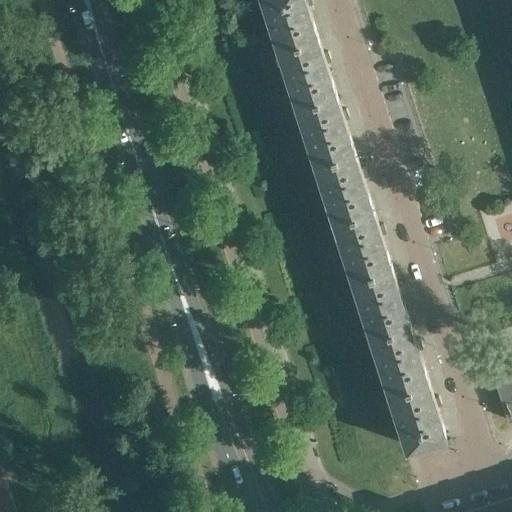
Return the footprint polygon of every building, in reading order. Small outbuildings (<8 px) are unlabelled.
[(316,27),(309,3),(313,2),(311,0),(261,0),(275,41),(316,27)] [(335,84),(327,60),(331,59),(328,50),(324,51),(316,27),(275,41),(293,98),(335,84)] [(353,142),(345,118),(349,116),(346,107),(343,109),(335,84),(293,98),(312,156),(353,142)] [(372,200),(364,176),(368,174),(365,165),(361,167),(353,142),(312,156),(330,213),(372,200)] [(390,257),(382,233),(386,231),(383,223),(380,224),(372,200),(330,213),(349,271),(390,257)] [(409,315),(401,291),(405,290),(402,281),(398,282),(390,257),(349,271),(368,328),(409,315)] [(427,372),(420,348),(423,347),(421,338),(417,339),(409,315),(368,328),(386,386),(427,372)] [(508,419),(511,417),(511,371),(494,377),(508,419)] [(446,430),(438,405),(442,404),(439,395),(435,396),(427,372),(386,386),(405,444),(446,430)] [(511,511),(511,496),(462,511),(511,511)]
